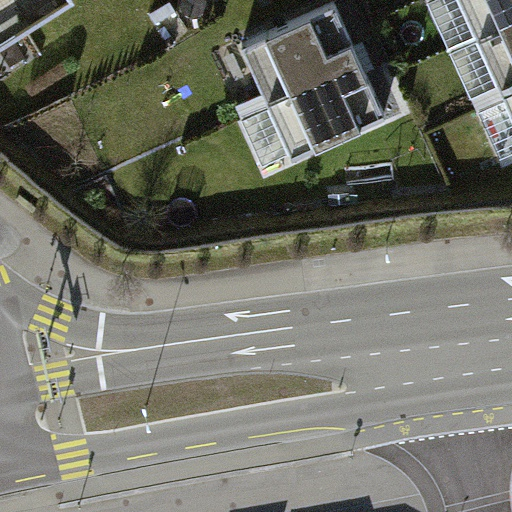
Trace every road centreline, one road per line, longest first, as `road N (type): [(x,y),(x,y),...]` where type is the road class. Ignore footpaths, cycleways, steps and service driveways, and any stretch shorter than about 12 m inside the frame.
road 1 (primary): [(0,430),(449,348)]
road 2 (residential): [(449,348),(482,511)]
